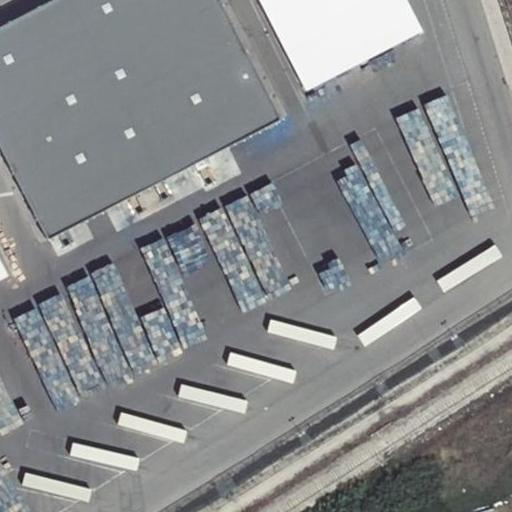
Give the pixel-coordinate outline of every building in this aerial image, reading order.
[(283,116),(222,0),(58,0),(0,30),(0,149),(46,239),(283,116)] [(408,0),(258,0),(308,93),(425,31),(408,0)] [(366,135),(345,146),(392,239),(414,228),(366,135)] [(249,191),(286,277),(316,264),(327,290),(350,280),(336,248),(356,239),(322,159),(297,169),(327,237),(301,248),(272,181),(249,191)] [(189,227),(144,249),(155,271),(186,256),(197,277),(211,270),(189,227)] [(0,250),(0,282),(13,276),(0,250)] [(118,262),(66,282),(73,298),(51,306),(72,358),(62,362),(75,394),(114,378),(111,371),(155,353),(118,262)] [(0,429),(11,423),(0,402),(0,429)]
